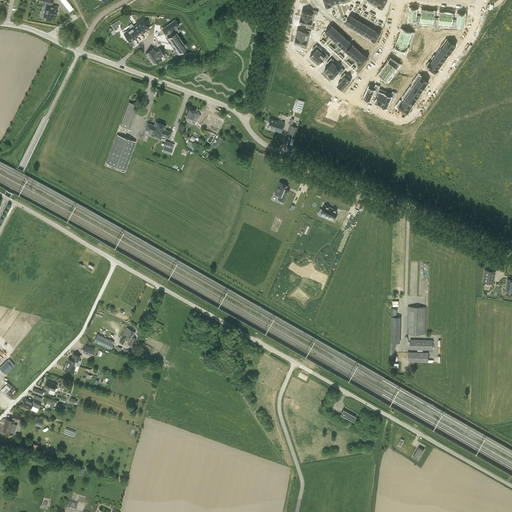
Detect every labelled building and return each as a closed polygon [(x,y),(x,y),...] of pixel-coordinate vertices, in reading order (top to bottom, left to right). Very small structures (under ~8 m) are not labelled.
[(53,0),(42,0),(48,1),(47,4),(44,17),(47,18),(46,20),(51,21),(51,19),(55,19),(56,15),(57,12),(56,11),(58,7),(50,5),(51,2),(53,2),(53,0)] [(66,0),(60,0),(70,11),(73,8),(66,0)] [(302,11),(301,16),(311,19),(313,13),(315,14),(316,11),(310,9),(309,12),(302,11)] [(410,9),(409,20),(415,20),(415,23),(418,23),(419,17),(416,17),(416,10),(410,9)] [(419,17),(418,23),(421,23),(421,21),(427,22),(428,11),(422,11),(421,18),(419,17)] [(428,11),(427,22),(433,22),(433,25),(436,25),(437,19),(434,19),(434,12),(428,11)] [(437,19),(436,25),(439,25),(439,23),(445,23),(446,13),(440,12),(440,19),(437,19)] [(446,13),(445,23),(451,24),(451,27),(454,27),(455,21),(452,21),(452,14),(446,13)] [(455,21),(454,27),(457,27),(457,25),(464,25),(464,22),(465,22),(465,19),(464,19),(465,15),(458,14),(458,21),(455,21)] [(351,15),(346,24),(349,26),(354,18),(351,15)] [(301,16),(299,22),(306,24),(305,27),(311,29),(312,25),(310,25),(311,19),(301,16)] [(354,18),(349,26),(353,28),(358,20),(354,18)] [(175,20),(162,29),(166,34),(169,32),(171,35),(168,38),(178,53),(184,49),(181,44),(182,43),(176,33),(173,29),(176,27),(179,25),(175,20)] [(358,20),(353,28),(357,30),(361,22),(358,20)] [(140,22),(134,26),(138,32),(140,31),(141,32),(148,28),(144,21),(141,23),(140,22)] [(361,22),(357,30),(360,32),(365,24),(361,22)] [(128,32),(125,34),(129,41),(136,36),(135,34),(138,32),(134,26),(131,23),(128,25),(130,28),(127,31),(128,32)] [(365,24),(360,32),(364,34),(369,26),(365,24)] [(332,25),(326,32),(329,36),(336,29),(332,25)] [(369,26),(364,34),(368,36),(372,28),(369,26)] [(372,28),(368,36),(371,38),(376,30),(372,28)] [(297,31),(296,37),(306,39),(308,33),(310,34),(311,31),(305,29),(304,32),(297,31)] [(336,29),(329,36),(333,39),(339,32),(336,29)] [(402,29),(400,34),(409,38),(411,33),(402,29)] [(376,30),(371,38),(376,41),(380,33),(376,30)] [(339,32),(333,39),(337,42),(343,36),(339,32)] [(400,34),(398,39),(407,42),(409,38),(400,34)] [(343,36),(337,42),(341,46),(347,39),(343,36)] [(296,37),(294,42),(301,44),(301,47),(306,49),(307,45),(305,45),(306,39),(296,37)] [(347,39),(341,46),(344,49),(351,42),(347,39)] [(398,39),(396,44),(405,47),(407,42),(398,39)] [(448,40),(445,44),(453,50),(456,46),(448,40)] [(315,51),(310,56),(314,60),(322,52),(317,48),(319,46),(316,44),(312,49),(315,51)] [(353,44),(347,51),(350,55),(357,48),(353,44)] [(396,44),(394,49),(403,52),(405,47),(396,44)] [(445,44),(442,48),(449,54),(450,54),(453,50),(445,44)] [(153,49),(146,53),(148,56),(147,57),(149,60),(150,60),(153,63),(160,58),(159,58),(164,55),(159,48),(155,51),(153,49)] [(357,48),(350,55),(354,58),(360,51),(357,48)] [(442,48),(439,52),(446,58),(449,54),(442,48)] [(360,51),(354,58),(358,62),(364,55),(360,51)] [(322,52),(314,60),(319,64),(324,59),(326,61),(330,56),(328,54),(326,56),(322,52)] [(439,52),(436,56),(443,62),(446,58),(439,52)] [(364,55),(358,62),(361,65),(368,58),(364,55)] [(436,56),(433,60),(441,65),(443,62),(436,56)] [(329,64),(325,70),(329,74),(336,66),(332,62),(334,60),(331,58),(327,62),(329,64)] [(391,58),(387,63),(395,68),(398,64),(391,58)] [(433,60),(431,63),(438,69),(441,65),(433,60)] [(387,63),(385,66),(392,72),(395,68),(387,63)] [(431,63),(427,68),(435,73),(438,69),(431,63)] [(336,66),(329,74),(333,78),(338,72),(341,74),(345,70),(342,68),(341,69),(336,66)] [(385,66),(382,70),(390,75),(392,72),(385,66)] [(382,70),(379,74),(387,79),(390,75),(382,70)] [(294,82),(290,87),(296,92),(298,90),(307,80),(301,75),(300,75),(298,73),(292,80),(294,82)] [(343,80),(338,85),(343,89),(350,81),(346,77),(347,75),(345,73),(341,77),(343,80)] [(421,76),(418,80),(426,86),(429,82),(421,76)] [(307,80),(298,90),(302,94),(301,96),(304,100),(311,92),(314,88),(310,85),(311,84),(307,80)] [(426,86),(418,80),(415,84),(423,90),(426,86)] [(415,84),(412,89),(413,89),(420,94),(423,90),(415,84)] [(368,88),(364,98),(370,100),(373,94),(375,95),(378,89),(375,88),(374,91),(368,88)] [(378,96),(375,103),(381,105),(385,95),(379,93),(380,91),(378,89),(375,95),(378,96)] [(413,89),(410,92),(418,98),(420,94),(413,89)] [(410,92),(408,96),(415,101),(418,98),(410,92)] [(385,95),(381,105),(386,107),(389,101),(392,102),(394,96),(392,95),(391,98),(385,95)] [(408,96),(405,99),(413,104),(415,101),(408,96)] [(331,106),(328,113),(335,116),(337,111),(338,112),(339,108),(338,108),(339,105),(333,103),(334,100),(331,98),(328,105),(331,106)] [(405,99),(402,103),(410,109),(413,104),(405,99)] [(304,101),(298,100),(295,110),(301,111),(304,101)] [(129,102),(120,126),(129,129),(138,106),(129,102)] [(402,103),(399,108),(407,113),(410,109),(402,103)] [(189,108),(186,116),(187,117),(186,120),(187,122),(190,123),(192,122),(193,119),(199,121),(198,124),(202,126),(206,115),(202,113),(201,115),(195,113),(195,111),(189,108)] [(210,125),(221,129),(224,122),(213,118),(212,120),(208,119),(206,127),(209,128),(210,125)] [(274,130),(281,132),(284,122),(277,120),(270,118),(267,127),(274,130)] [(156,137),(161,124),(156,122),(154,126),(147,123),(145,129),(152,131),(151,135),(156,137)] [(161,124),(156,137),(161,139),(162,135),(169,138),(171,132),(164,129),(166,125),(161,124)] [(287,135),(293,137),(297,127),(290,125),(287,135)] [(382,130),(378,139),(381,140),(382,138),(388,141),(390,137),(391,137),(392,135),(391,134),(394,130),(387,127),(385,132),(382,130)] [(125,170),(135,142),(117,135),(106,163),(125,170)] [(289,190),(286,188),(287,185),(280,182),(275,193),(280,195),(278,198),(284,201),(289,190)] [(321,212),(334,218),(337,210),(324,204),(321,212)] [(341,235),(337,234),(329,250),(332,252),(341,235)] [(494,284),(496,271),(485,269),(483,282),(494,284)] [(408,333),(424,334),(425,307),(408,306),(408,333)] [(391,317),(391,330),(401,330),(401,317),(397,317),(391,317)] [(127,328),(122,337),(119,342),(123,344),(126,339),(129,341),(128,344),(132,346),(136,339),(133,337),(135,332),(127,328)] [(97,334),(94,342),(110,349),(114,341),(97,334)] [(410,339),(410,349),(432,350),(433,340),(410,339)] [(95,348),(85,345),(83,352),(92,355),(95,348)] [(118,347),(116,352),(127,356),(127,355),(132,357),(133,352),(118,347)] [(408,361),(428,362),(428,352),(408,352),(408,361)] [(74,364),(77,365),(79,359),(76,359),(78,355),(71,353),(69,359),(67,358),(65,367),(72,369),(74,364)] [(0,368),(5,374),(13,367),(15,365),(9,359),(7,361),(0,367),(0,368)] [(46,380),(44,387),(50,389),(49,393),(54,395),(55,391),(53,390),(56,384),(46,380)] [(6,395),(11,400),(14,396),(9,391),(6,395)] [(33,402),(25,399),(22,405),(30,409),(31,406),(33,406),(38,408),(42,401),(35,398),(33,402)] [(343,410),(341,414),(353,421),(355,417),(343,410)] [(11,432),(14,421),(14,419),(19,421),(21,416),(13,414),(12,419),(12,420),(6,419),(3,430),(11,432)] [(413,457),(418,460),(423,451),(418,448),(413,457)] [(84,469),(81,468),(78,467),(76,474),(82,476),(84,469)]
